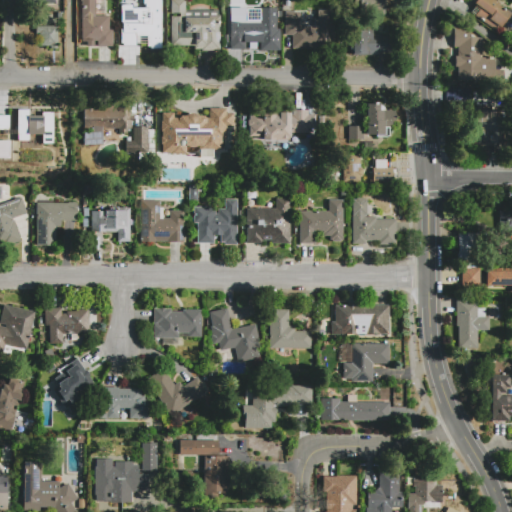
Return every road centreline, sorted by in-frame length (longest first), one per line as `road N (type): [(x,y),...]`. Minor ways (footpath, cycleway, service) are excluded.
road 1 (tertiary): [(501,511),(455,421),(430,335),(418,74),(427,0)]
road 2 (residential): [(429,283),(0,276)]
road 3 (residential): [(418,74),(0,75)]
road 4 (residential): [(304,511),(307,447),(467,446)]
